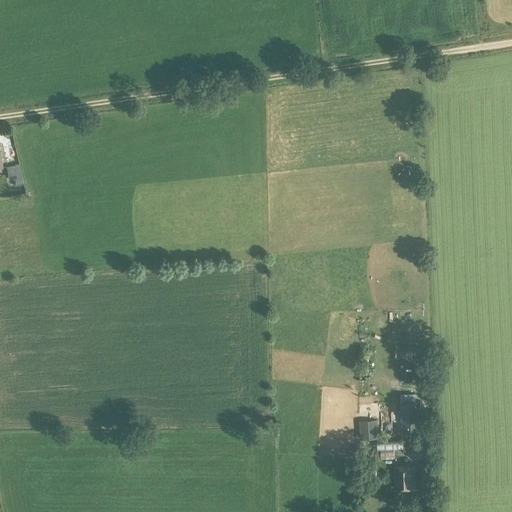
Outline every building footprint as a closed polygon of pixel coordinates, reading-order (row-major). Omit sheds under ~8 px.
[(17,178),(15,165),(6,166),(8,179),(17,178)] [(400,402),(402,433),(421,432),(419,400),(400,402)] [(362,441),(378,439),(377,431),(378,431),(377,421),(361,422),(361,432),(362,441)] [(404,449),(403,439),(377,441),(378,451),(404,449)] [(419,475),(415,475),(414,465),(394,466),(395,489),(415,487),(415,482),(430,481),(429,465),(418,466),(419,475)]
